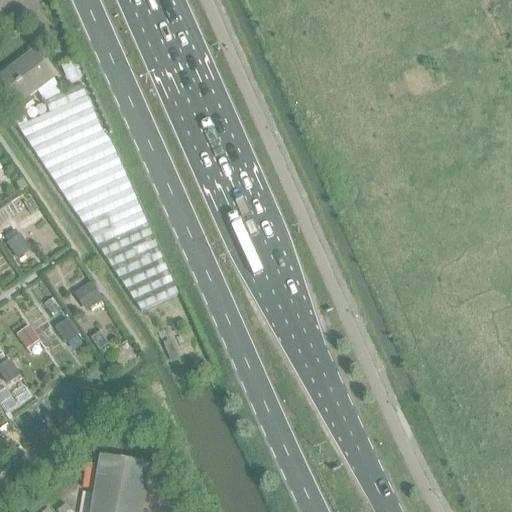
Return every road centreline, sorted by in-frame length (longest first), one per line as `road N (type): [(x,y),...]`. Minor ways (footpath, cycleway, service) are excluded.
road 1 (primary): [(85,0),(317,511)]
road 2 (primary): [(390,511),(159,0)]
